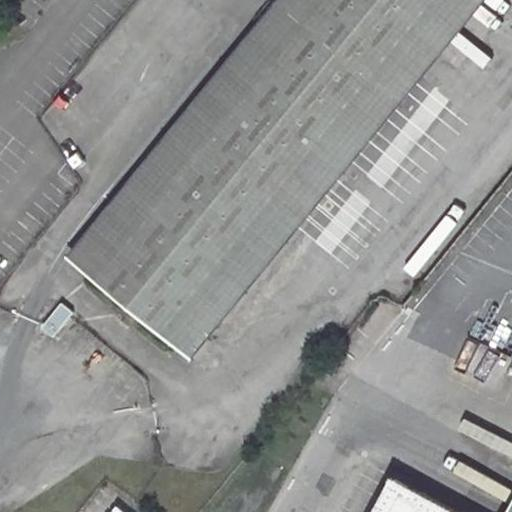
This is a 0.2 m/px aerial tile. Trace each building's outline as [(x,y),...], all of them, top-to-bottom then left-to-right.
[(87,272),(308,0),(277,0),(69,254),(87,272)] [(308,0),(87,272),(172,343),(324,157),(418,42),(451,0),(308,0)] [(195,358),(486,0),(451,0),(418,42),(324,157),(172,343),(195,358)] [(44,327),(58,339),(73,319),(78,314),(63,302),(44,327)] [(457,511),(398,480),(380,511),(457,511)] [(125,511),(107,496),(92,511),(125,511)]
